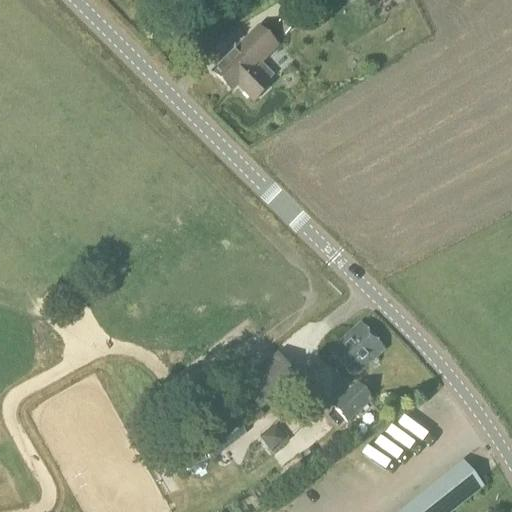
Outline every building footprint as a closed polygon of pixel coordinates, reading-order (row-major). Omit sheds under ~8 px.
[(374,0),(379,8),(395,0),(374,0)] [(259,64),(242,47),(235,53),(213,75),(230,92),(236,86),(253,103),(269,88),(252,71),(253,70),(259,64)] [(352,381),(383,353),(359,326),(328,354),(352,381)] [(277,354),(237,383),(259,410),(296,378),(277,354)] [(346,425),(371,402),(357,386),(332,409),(346,425)] [(245,434),(232,420),(227,414),(195,441),(210,461),(221,452),(245,434)] [(300,464),(278,480),(283,488),(306,472),(300,464)] [(462,465),(403,511),(453,511),(482,490),(462,465)]
